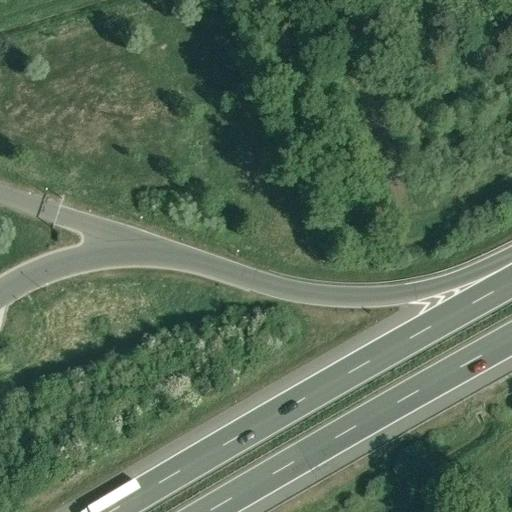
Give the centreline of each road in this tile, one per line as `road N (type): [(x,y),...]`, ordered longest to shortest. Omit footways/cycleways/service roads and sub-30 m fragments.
road 1 (motorway): [(511,283),(119,511)]
road 2 (motorway): [(215,511),(511,342)]
